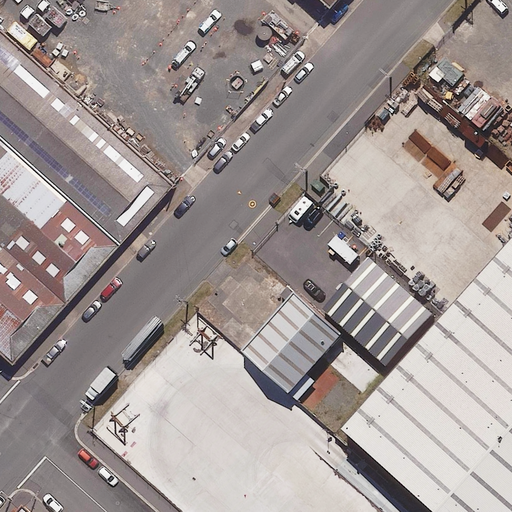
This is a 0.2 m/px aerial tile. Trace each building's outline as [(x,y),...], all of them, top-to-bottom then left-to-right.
[(0,17),(0,132),(126,245),(182,181),(0,17)] [(0,230),(77,300),(126,245),(0,132),(0,230)] [(0,347),(19,364),(77,300),(0,230),(0,347)] [(511,511),(511,237),(345,425),(442,511),(511,511)] [(344,339),(299,299),(251,352),(297,392),(344,339)] [(355,410),(329,385),(309,406),(335,431),(355,410)] [(192,465),(184,457),(163,477),(172,486),(164,494),(182,511),(197,511),(207,503),(181,475),(192,465)] [(425,511),(392,482),(365,511),(425,511)] [(248,511),(241,511),(229,500),(217,511),(256,511),(252,508),(248,511)] [(40,511),(28,501),(18,511),(40,511)]
